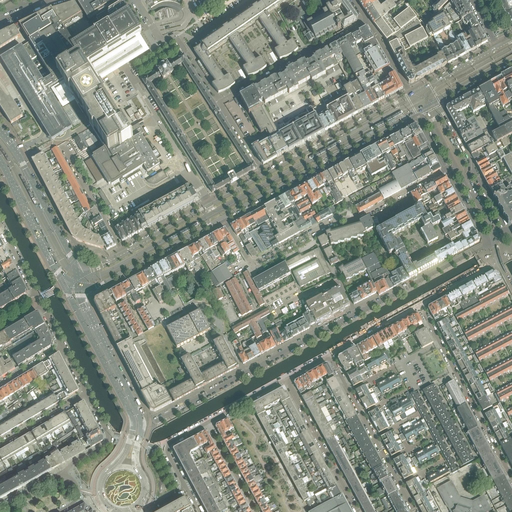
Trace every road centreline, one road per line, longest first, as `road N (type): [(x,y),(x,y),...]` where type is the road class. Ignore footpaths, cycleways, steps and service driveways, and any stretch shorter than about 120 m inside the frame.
road 1 (residential): [(143,424),(486,243)]
road 2 (residential): [(367,20),(219,102),(264,175)]
road 3 (tertiary): [(222,216),(417,112)]
road 4 (residential): [(251,264),(447,169)]
road 5 (secondary): [(64,286),(133,419),(113,466)]
road 6 (tertiary): [(264,175),(91,268)]
road 7 (residential): [(421,305),(511,479)]
road 8 (residential): [(414,511),(329,355)]
road 9 (tertiary): [(410,95),(264,175)]
road 10 (tertiary): [(78,287),(96,285),(222,216)]
road 11 (secondary): [(143,424),(78,287)]
road 12 (residential): [(358,511),(286,379)]
road 13 (secondary): [(74,260),(0,130)]
road 14 (secondary): [(0,162),(64,286)]
